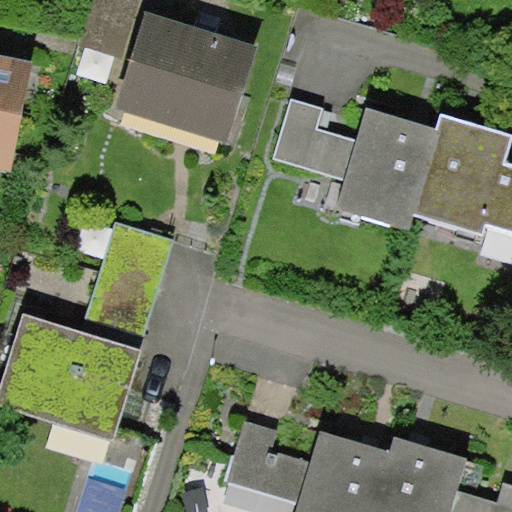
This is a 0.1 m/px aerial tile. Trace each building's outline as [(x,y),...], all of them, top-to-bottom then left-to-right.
[(242,56),(144,23),(115,108),(212,142),(242,56)] [(0,172),(3,173),(25,74),(0,68),(0,172)] [(407,229),(432,140),(363,121),(336,218),(405,237),(407,229)] [(511,149),(511,141),(437,121),(432,140),(407,229),(481,250),(484,241),(511,248),(511,168),(507,167),(511,149)] [(83,327),(16,307),(0,359),(0,406),(112,440),(140,348),(173,238),(115,220),(83,327)] [(350,451),(315,441),(294,511),(450,511),(463,468),(431,459),(388,447),(384,461),(350,451)]
